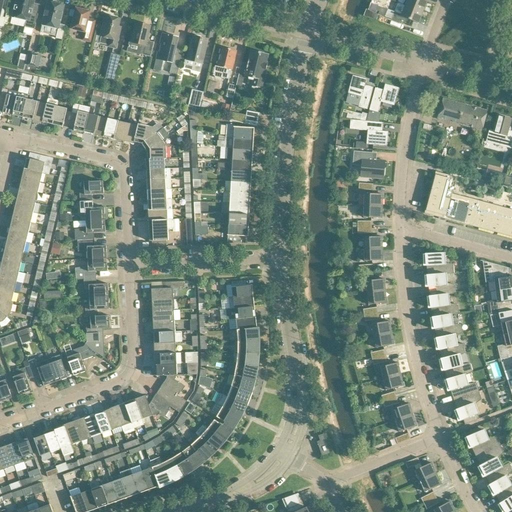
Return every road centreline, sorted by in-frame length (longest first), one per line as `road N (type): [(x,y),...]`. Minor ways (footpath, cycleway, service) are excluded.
road 1 (residential): [(129,264),(132,351),(118,381),(0,423)]
road 2 (unclassified): [(308,36),(290,123),(281,257)]
road 3 (residential): [(440,439),(411,337),(400,230)]
road 4 (residential): [(11,136),(119,165),(129,264)]
road 5 (residential): [(400,230),(402,158),(424,62)]
road 6 (residential): [(308,36),(152,0)]
road 7 (residential): [(129,264),(281,257)]
road 8 (unclassified): [(281,257),(300,385)]
road 9 (residential): [(326,482),(440,439)]
